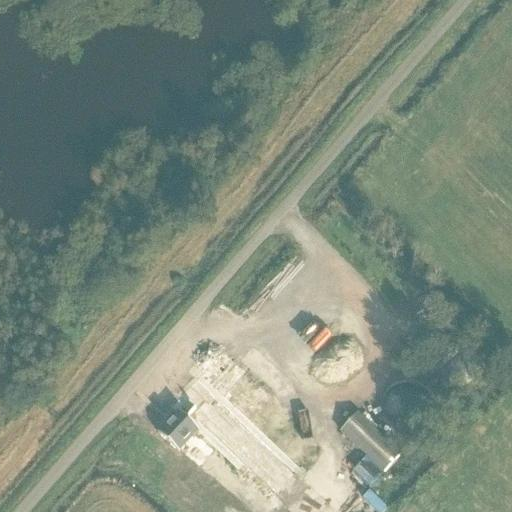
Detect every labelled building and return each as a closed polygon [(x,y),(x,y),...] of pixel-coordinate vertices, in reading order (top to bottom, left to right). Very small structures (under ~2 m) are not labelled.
[(374,334),(382,325),(370,315),(362,325),(374,334)] [(321,445),(224,355),(204,376),(203,376),(172,410),(177,414),(158,435),(178,454),(180,452),(198,469),(214,452),(199,437),(198,438),(195,435),(197,433),(269,500),(299,469),(321,445)] [(398,380),(393,397),(412,402),(417,386),(398,380)] [(384,476),(402,457),(357,415),(340,434),(384,476)] [(346,484),(340,487),(347,499),(371,486),(360,464),(341,474),(346,484)] [(197,504),(215,488),(199,470),(180,486),(197,504)] [(289,511),(314,511),(328,498),(315,485),(289,511)]
